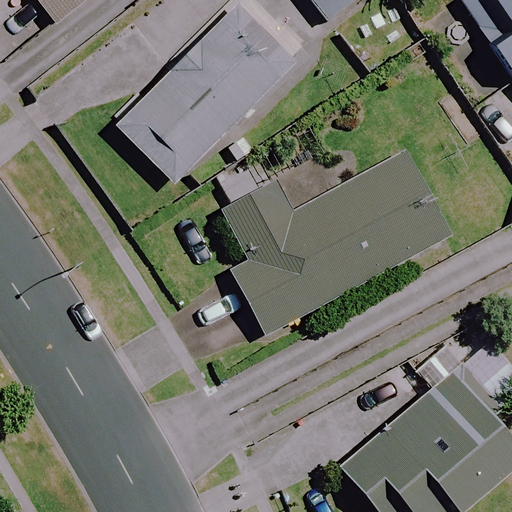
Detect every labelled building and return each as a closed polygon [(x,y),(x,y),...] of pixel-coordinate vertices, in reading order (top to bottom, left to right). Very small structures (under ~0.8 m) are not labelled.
[(90,0),(34,0),(56,27),(90,0)] [(357,0),(308,0),(328,24),(357,0)] [(511,80),(511,0),(466,0),(459,5),(511,80)] [(297,68),(240,10),(118,132),(175,189),(297,68)] [(445,242),(401,161),(292,220),(275,190),(225,218),(252,267),(233,277),(267,339),(445,242)] [(496,414),(461,373),(344,475),(375,511),(469,511),(511,475),(511,448),(488,420),(496,414)]
